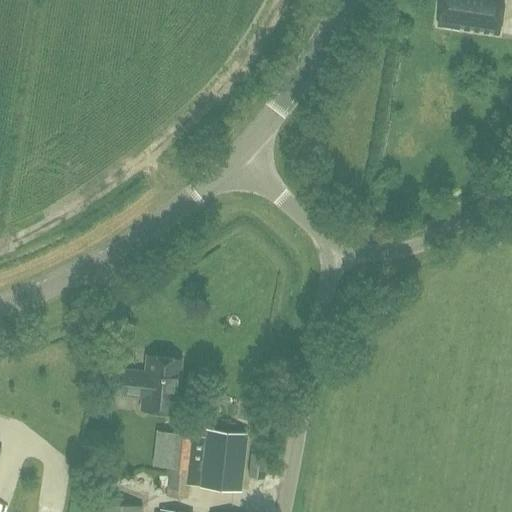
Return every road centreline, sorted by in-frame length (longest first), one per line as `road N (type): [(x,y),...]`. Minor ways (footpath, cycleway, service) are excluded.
road 1 (tertiary): [(0,294),(102,262),(178,208),(245,145)]
road 2 (unclassified): [(291,511),(338,237)]
road 3 (unclassified): [(511,179),(420,236),(338,237)]
road 4 (tertiary): [(245,145),(339,0)]
road 5 (unclassified): [(338,237),(303,220),(245,145)]
